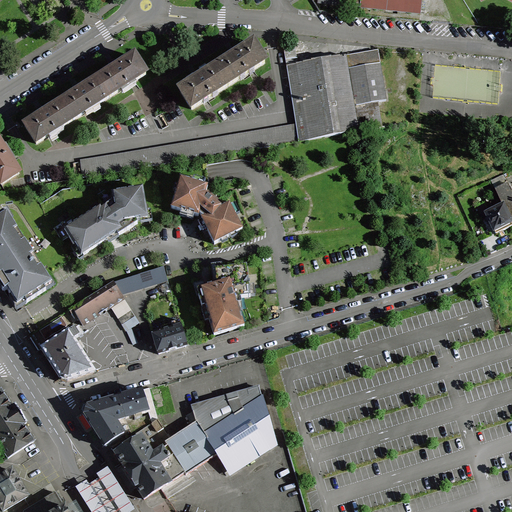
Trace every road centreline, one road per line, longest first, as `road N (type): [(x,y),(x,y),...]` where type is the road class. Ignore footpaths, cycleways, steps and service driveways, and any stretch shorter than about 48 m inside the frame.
road 1 (residential): [(46,401),(452,280),(511,251)]
road 2 (residential): [(165,12),(511,48)]
road 3 (residential): [(129,14),(0,97)]
